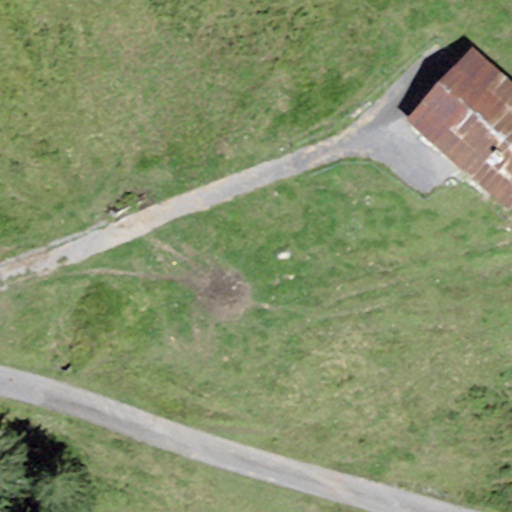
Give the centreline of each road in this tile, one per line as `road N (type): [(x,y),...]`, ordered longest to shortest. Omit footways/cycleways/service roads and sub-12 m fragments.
road 1 (unclassified): [(0,380),(436,511)]
road 2 (track): [(0,278),(273,171),(371,146)]
